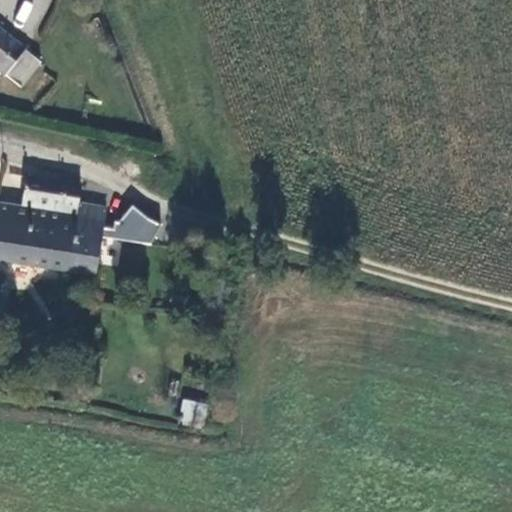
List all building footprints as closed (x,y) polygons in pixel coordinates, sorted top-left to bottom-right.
[(0,32),(0,75),(17,89),(38,63),(0,32)] [(22,208),(105,224),(107,214),(82,210),(77,209),(81,190),(27,180),(22,208)] [(82,210),(86,191),(81,190),(77,209),(82,210)] [(0,260),(95,279),(105,224),(75,218),(22,208),(0,203),(0,260)] [(105,239),(154,243),(157,214),(121,210),(119,228),(106,227),(105,239)] [(179,424),(203,426),(205,402),(181,400),(179,424)]
